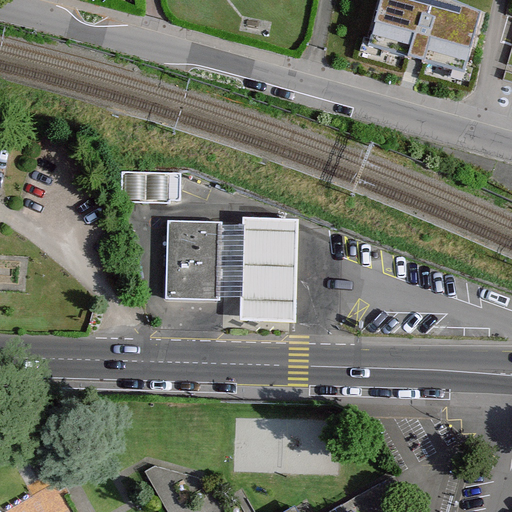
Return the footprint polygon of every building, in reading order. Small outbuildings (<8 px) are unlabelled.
[(470,19),(414,0),(366,0),(349,49),(449,83),(470,19)] [(122,175),(122,204),(177,205),(177,175),(122,175)] [(299,224),(245,222),(242,323),(297,324),(299,224)] [(168,223),(165,303),(219,305),(222,225),(168,223)] [(255,511),(243,489),(231,495),(221,478),(210,484),(206,486),(200,476),(160,467),(159,467),(148,473),(169,511),(255,511)]
